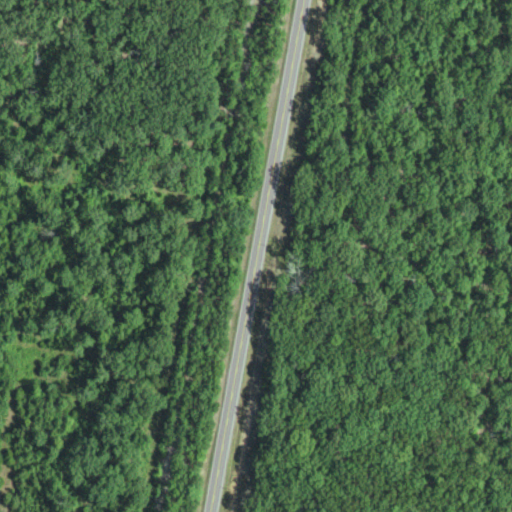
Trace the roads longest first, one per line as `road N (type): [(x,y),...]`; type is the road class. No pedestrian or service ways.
road 1 (residential): [(166,511),(261,0)]
road 2 (tertiary): [(212,511),(303,0)]
road 3 (residential): [(366,0),(355,90),(357,174),(406,314)]
